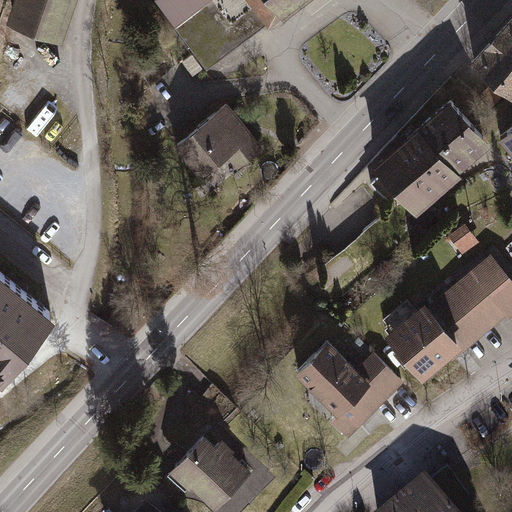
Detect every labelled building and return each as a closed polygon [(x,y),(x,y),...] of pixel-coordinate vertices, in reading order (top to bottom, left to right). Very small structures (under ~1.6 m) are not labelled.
[(15,0),(9,20),(60,37),(72,0),(15,0)] [(153,0),(204,69),(298,0),(153,0)] [(511,17),(475,59),(511,92),(511,17)] [(489,142),(450,98),(419,125),(458,169),(489,142)] [(226,99),(170,143),(196,177),(225,154),(234,166),(262,145),(226,99)] [(460,172),(458,169),(419,125),(368,170),(371,174),(367,178),(386,200),(397,191),(415,211),(460,172)] [(511,126),(501,136),(511,149),(511,126)] [(466,222),(449,233),(462,252),(479,241),(466,222)] [(455,356),(511,308),(511,270),(495,250),(429,305),(422,296),(383,329),(420,373),(449,349),(455,356)] [(0,370),(49,312),(0,271),(0,370)] [(348,435),(402,379),(370,349),(353,367),(323,338),(290,372),(321,401),(316,405),(348,435)] [(192,488),(213,509),(252,468),(221,438),(216,444),(204,432),(166,472),(188,493),(192,488)] [(423,485),(446,511),(453,511),(471,497),(445,467),(423,485)] [(446,511),(423,485),(392,511),(446,511)]
